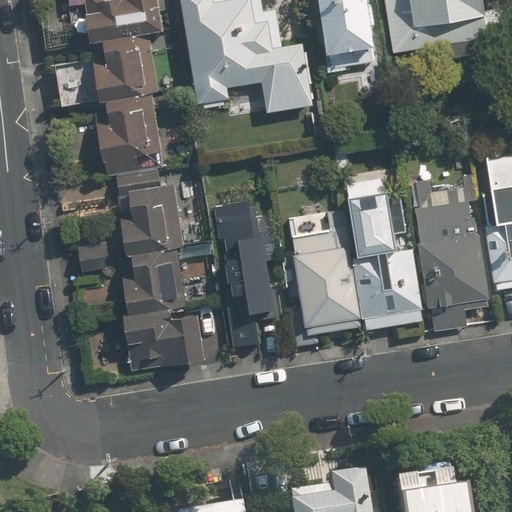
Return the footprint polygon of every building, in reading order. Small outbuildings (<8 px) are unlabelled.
[(86,12),(91,40),(105,37),(110,64),(97,66),(102,100),(108,99),(111,119),(99,121),(108,171),(163,162),(151,91),(172,87),(164,37),(146,40),(144,29),(165,25),(160,0),(92,0),(94,11),(86,12)] [(279,44),(271,0),(184,0),(202,101),(230,96),(228,84),(262,78),(268,112),(314,103),(303,39),(279,44)] [(368,0),(322,0),(331,69),(377,63),(368,0)] [(388,0),(395,50),(500,35),(496,10),(486,11),(484,0),(388,0)] [(158,168),(118,172),(121,195),(131,194),(134,218),(124,219),(128,254),(133,253),(136,276),(124,278),(128,310),(131,367),(203,359),(201,314),(173,315),(173,322),(162,323),(161,309),(186,304),(179,245),(203,242),(201,219),(183,221),(178,181),(160,183),(158,168)] [(489,237),(497,293),(511,290),(511,177),(488,181),(496,235),(489,237)] [(365,323),(366,329),(394,325),(395,334),(424,329),(416,247),(400,249),(385,191),(348,197),(359,261),(355,263),(365,323)] [(280,310),(268,262),(278,260),(269,225),(261,227),(254,198),(213,209),(240,320),(280,310)] [(433,305),(437,330),(468,325),(466,306),(492,302),(480,229),(477,230),(471,198),(417,207),(428,306),(433,305)] [(351,264),(345,230),(324,234),(321,212),(290,217),(309,333),(365,323),(355,263),(351,264)] [(370,511),(363,469),(329,475),(330,485),(289,492),(292,511),(370,511)] [(471,511),(467,483),(453,485),(451,469),(395,477),(400,511),(471,511)]
